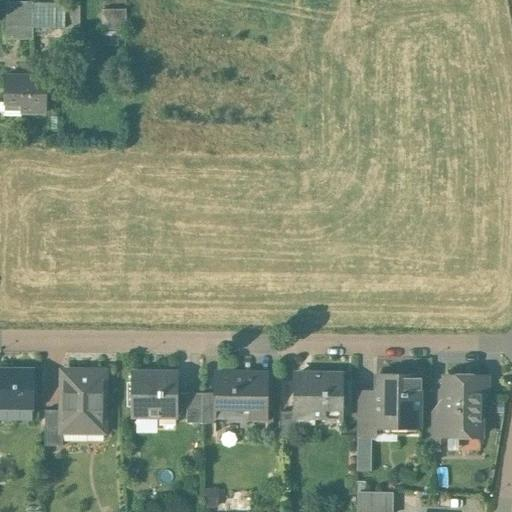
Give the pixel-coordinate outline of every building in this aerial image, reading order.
[(32,4),(32,2),(7,2),(7,39),(33,39),(33,28),(31,28),(31,4),(32,4)] [(32,4),(31,4),(31,28),(33,28),(79,28),(79,4),(32,4)] [(126,10),(103,9),(102,28),(126,29),(126,10)] [(85,34),(76,33),(76,78),(84,78),(85,34)] [(47,78),(6,77),(5,103),(1,103),(1,112),(5,116),(21,116),(21,112),(46,112),(47,78)] [(33,371),(0,370),(0,406),(32,407),(33,371)] [(104,372),(62,371),(62,410),(62,431),(63,431),(89,431),(103,431),(103,413),(104,413),(104,372)] [(175,377),(144,376),(144,373),(131,373),(130,417),(159,417),(159,412),(175,413),(174,418),(177,418),(177,374),(175,373),(175,377)] [(266,378),(245,377),(245,375),(216,374),(215,394),(215,418),(267,419),(267,375),(266,375),(266,378)] [(342,375),(294,375),(294,412),(294,416),(322,417),(322,419),(342,419),(342,375)] [(419,376),(376,376),(376,411),(376,426),(419,426),(419,376)] [(486,377),(445,376),(445,418),(444,436),(446,436),(480,437),(481,395),(486,395),(486,377)] [(203,394),(187,394),(186,423),(202,424),(203,394)] [(215,394),(203,394),(202,424),(215,424),(215,418),(215,394)] [(62,410),(45,410),(44,446),(63,446),(63,431),(62,431),(62,410)] [(376,411),(360,410),(360,436),(376,436),(376,426),(376,411)] [(294,412),(280,412),(280,440),(294,440),(294,416),(294,412)] [(445,418),(432,418),(431,450),(446,451),(446,436),(444,436),(445,418)] [(376,436),(360,436),(360,467),(375,467),(376,436)] [(395,511),(395,487),(357,488),(357,511),(395,511)]
